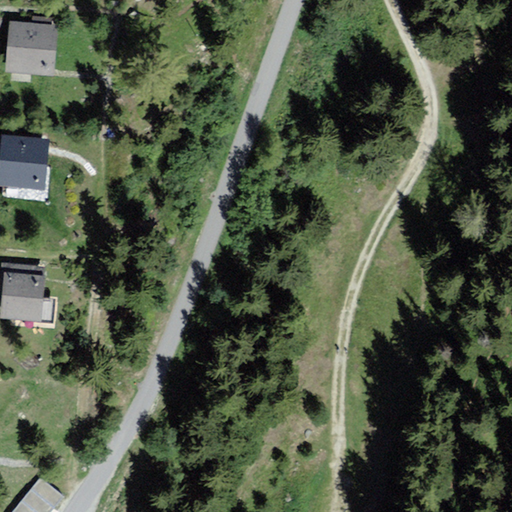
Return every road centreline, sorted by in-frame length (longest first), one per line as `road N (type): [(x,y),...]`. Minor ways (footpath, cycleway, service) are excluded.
road 1 (residential): [(67,511),(162,365),(296,0)]
road 2 (track): [(390,0),(422,74),(428,126),(415,174),(370,248),(353,298),(333,511)]
